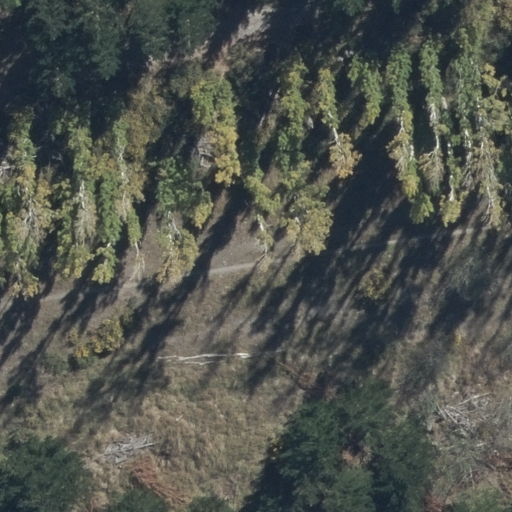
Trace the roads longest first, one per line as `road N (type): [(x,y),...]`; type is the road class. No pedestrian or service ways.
road 1 (track): [(511,220),(0,316)]
road 2 (track): [(0,58),(203,0)]
